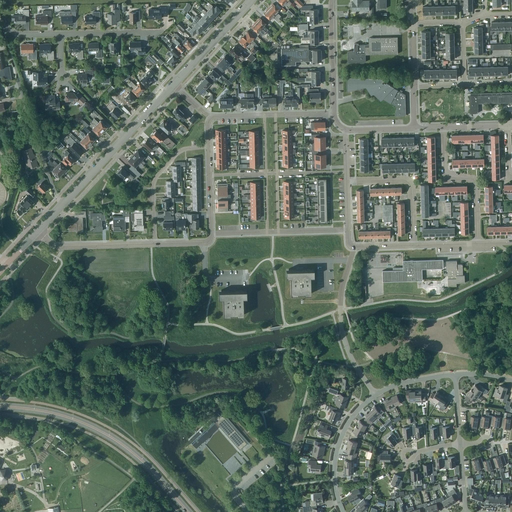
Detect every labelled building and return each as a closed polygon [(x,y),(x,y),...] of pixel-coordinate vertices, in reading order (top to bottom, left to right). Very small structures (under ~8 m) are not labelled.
[(362,1),(361,0),(353,0),(353,2),(352,2),(353,10),(369,10),(369,1),(362,1)] [(377,0),(377,8),(386,8),(386,0),(377,0)] [(431,6),(429,6),(430,15),(436,15),(436,6),(437,6),(437,2),(435,2),(435,6),(431,6)] [(442,6),(444,6),(444,2),(442,2),(442,6),(441,6),(437,6),(436,6),(436,15),(442,15),(442,6)] [(449,15),(449,6),(450,6),(450,2),(448,2),(448,6),(444,6),(442,6),(442,15),(449,15)] [(455,6),(457,6),(457,2),(455,2),(455,4),(454,4),(454,6),(450,6),(449,6),(449,15),(456,14),(455,6)] [(209,3),(207,6),(216,14),(222,8),(222,7),(216,6),(214,8),(212,6),(209,3)] [(423,7),(423,15),(430,15),(429,6),(431,6),(431,3),(429,3),(429,7),(423,7)] [(464,3),(460,3),(460,5),(464,5),(464,11),(472,11),(472,4),(464,4),(464,3)] [(270,6),(270,7),(268,9),(279,18),(281,16),(278,14),(277,14),(276,13),(279,10),(273,4),(272,5),(270,6)] [(302,6),(300,7),(300,10),(303,10),(303,9),(309,8),(309,14),(305,14),(305,16),(309,16),(317,16),(317,9),(312,9),(312,5),(302,6)] [(213,18),(216,14),(207,6),(205,8),(208,10),(206,12),(213,18)] [(158,7),(159,9),(148,9),(149,18),(161,18),(161,16),(167,16),(167,7),(158,7)] [(25,17),(29,16),(29,9),(23,10),(23,16),(15,16),(15,15),(12,16),(12,19),(15,19),(15,23),(25,23),(25,17)] [(116,20),(119,20),(119,9),(113,10),(113,14),(107,14),(107,18),(108,18),(108,23),(116,23),(116,20)] [(268,9),(267,11),(266,11),(265,12),(265,13),(264,14),(270,20),(274,16),(275,17),(274,18),(279,22),(281,20),(279,18),(268,9)] [(47,19),(51,18),(51,10),(43,11),(43,15),(36,16),(36,24),(42,23),(42,25),(47,24),(47,19)] [(202,16),(202,17),(208,23),(213,18),(206,12),(204,10),(203,10),(201,12),(202,12),(200,14),(202,16)] [(72,24),(72,19),(75,19),(75,11),(71,11),(59,11),(59,16),(61,16),(61,24),(65,24),(66,24),(68,24),(69,24),(72,24)] [(136,20),(140,20),(140,11),(135,11),(136,12),(129,12),(129,23),(136,23),(136,20)] [(92,12),(93,16),(85,16),(85,24),(96,23),(95,20),(100,20),(99,12),(92,12)] [(204,27),(208,23),(202,17),(200,19),(197,16),(195,19),(198,21),(204,27)] [(259,19),(258,20),(256,22),(266,32),(269,35),(271,32),(266,27),(265,28),(264,27),(266,24),(260,18),(259,19)] [(193,26),(194,25),(200,31),(204,27),(198,21),(195,19),(194,19),(193,20),(193,21),(191,24),(193,26)] [(185,28),(179,22),(177,25),(183,31),(185,28)] [(264,34),(266,32),(256,22),(254,24),(253,24),(252,25),(252,26),(252,27),(255,29),(252,32),(257,36),(259,34),(258,33),(261,30),(262,31),(261,32),(264,34)] [(492,34),(492,30),(496,30),(498,30),(498,22),(491,22),(491,30),(490,30),(490,35),(492,34)] [(510,22),(504,22),(504,30),(502,30),(503,34),(505,34),(505,30),(509,30),(511,30),(510,22)] [(193,26),(191,24),(188,27),(186,29),(192,35),(194,32),(195,33),(196,32),(198,34),(200,31),(194,25),(193,26)] [(177,30),(182,34),(184,32),(176,25),(175,26),(178,29),(177,30)] [(473,27),(474,34),(482,34),(482,35),(486,35),(486,33),(484,33),(484,31),(482,31),(482,27),(473,27)] [(257,40),(259,38),(257,36),(252,32),(250,34),(248,31),(247,32),(246,32),(245,34),(243,36),(253,46),(256,43),(253,41),(252,42),(251,41),(254,37),(257,40)] [(421,32),(421,38),(430,38),(430,40),(434,39),(434,37),(430,37),(430,31),(421,32)] [(445,33),(445,37),(445,39),(454,39),(454,32),(445,32),(445,31),(441,31),(441,33),(445,33)] [(482,39),(482,35),(482,34),(474,34),(474,40),(482,40),(482,42),(486,42),(486,39),(482,39)] [(185,38),(183,41),(178,36),(176,38),(188,49),(192,45),(187,40),(185,38)] [(239,40),(239,41),(245,47),(248,44),(251,48),(249,50),(251,52),(253,54),(254,54),(258,50),(253,46),(243,36),(241,38),(239,40)] [(397,37),(369,38),(369,45),(358,45),(358,43),(354,43),(355,51),(348,51),(348,62),(366,62),(365,55),(398,54),(397,37)] [(454,39),(445,39),(445,37),(441,37),(441,40),(446,40),(446,43),(446,45),(454,45),(454,39)] [(175,47),(180,53),(184,48),(179,43),(179,42),(174,38),(172,40),(177,45),(175,47)] [(430,44),(430,40),(430,38),(421,38),(422,45),(430,44),(430,46),(434,46),(434,44),(430,44)] [(474,47),(482,46),(482,48),(487,48),(486,46),(482,46),(482,42),(482,40),(474,40),(474,47)] [(271,49),(273,50),(279,44),(278,43),(276,41),(275,41),(268,48),(270,50),(271,49)] [(116,49),(118,49),(118,43),(116,43),(116,42),(110,42),(110,45),(108,45),(109,48),(110,48),(110,52),(116,52),(116,49)] [(129,42),(129,50),(137,50),(137,54),(144,54),(144,47),(140,47),(139,42),(129,42)] [(79,50),(79,43),(75,43),(75,44),(68,44),(69,52),(77,52),(77,59),(83,59),(83,50),(79,50)] [(96,51),(96,57),(102,57),(102,49),(98,49),(98,43),(94,43),(88,43),(88,51),(96,51)] [(446,46),(446,50),(446,52),(454,52),(454,45),(446,45),(446,43),(441,44),(441,46),(446,46)] [(21,44),(22,53),(28,52),(29,59),(37,59),(36,50),(32,50),(32,44),(21,44)] [(47,53),(48,59),(54,59),(53,51),(50,51),(50,44),(46,44),(39,44),(40,53),(47,53)] [(422,51),(430,51),(430,53),(434,52),(434,50),(430,50),(430,46),(430,44),(422,45),(422,51)] [(176,57),(180,53),(171,45),(169,47),(171,50),(170,51),(174,55),(176,57)] [(482,46),(474,47),(474,53),(483,53),(483,55),(487,55),(487,52),(483,52),(482,48),(482,46)] [(237,58),(236,59),(240,63),(246,57),(237,49),(235,47),(231,50),(231,49),(228,51),(232,55),(233,54),(237,58)] [(299,48),(281,49),(281,65),(281,66),(295,65),(295,62),(321,61),(320,49),(308,50),(308,48),(299,48)] [(446,59),(454,58),(454,52),(446,52),(446,50),(442,50),(442,53),(444,53),(444,55),(446,55),(446,59)] [(174,55),(170,51),(169,51),(166,54),(170,58),(168,60),(169,61),(167,62),(172,67),(175,63),(174,63),(177,60),(173,56),(174,55)] [(430,51),(422,51),(422,58),(430,57),(430,59),(434,59),(434,57),(431,57),(430,53),(430,51)] [(253,54),(251,52),(246,58),(251,62),(256,56),(254,54),(253,54)] [(0,75),(5,78),(5,75),(4,70),(9,69),(9,67),(4,68),(1,53),(0,53),(0,74),(0,76),(0,75)] [(149,55),(146,58),(148,60),(153,65),(157,61),(149,55)] [(230,65),(229,65),(231,62),(225,56),(224,56),(223,56),(222,58),(222,59),(220,61),(231,71),(233,69),(230,67),(229,66),(230,65)] [(218,62),(216,64),(216,65),(222,72),(225,69),(226,70),(226,69),(227,70),(230,73),(231,71),(220,61),(219,62),(218,62)] [(501,75),(501,66),(503,66),(503,62),(500,62),(500,66),(496,66),(495,66),(495,75),(501,75)] [(507,66),(503,66),(501,66),(501,75),(508,75),(508,66),(509,66),(509,62),(507,62),(507,66)] [(469,75),(475,75),(475,67),(477,67),(477,63),(475,63),(475,64),(473,64),(473,67),(469,67),(469,75)] [(483,67),(483,63),(481,63),(481,67),(477,67),(475,67),(475,75),(482,75),(482,67),(483,67)] [(431,78),(430,70),(432,70),(432,65),(430,65),(430,70),(424,70),(424,78),(431,78)] [(436,70),(432,70),(430,70),(431,78),(437,78),(437,70),(439,70),(439,65),(436,65),(436,70)] [(439,70),(437,70),(437,78),(444,78),(443,70),(445,70),(445,65),(443,65),(443,70),(439,70)] [(450,78),(450,70),(452,70),(452,65),(449,65),(449,70),(445,70),(443,70),(444,78),(450,78)] [(450,78),(457,78),(456,70),(458,70),(458,65),(456,65),(456,69),(452,70),(450,70),(450,78)] [(146,73),(147,73),(140,80),(147,87),(150,84),(149,83),(152,80),(150,77),(155,72),(151,69),(150,70),(150,69),(146,73)] [(77,82),(81,82),(81,86),(87,86),(86,82),(87,82),(87,77),(93,77),(93,70),(85,70),(85,74),(77,74),(77,82)] [(213,70),(211,72),(210,71),(208,73),(209,74),(208,74),(211,77),(210,78),(214,81),(216,78),(221,82),(224,80),(223,79),(218,75),(213,70)] [(37,85),(38,86),(41,86),(41,85),(41,84),(47,84),(47,77),(42,77),(42,72),(33,72),(33,79),(37,79),(37,84),(37,85)] [(382,99),(390,104),(396,107),(395,116),(406,115),(405,95),(397,90),(398,90),(393,87),(394,86),(389,84),(390,83),(385,80),(386,80),(384,79),(380,77),(347,78),(347,92),(365,86),(371,95),(373,94),(380,101),(382,99)] [(200,82),(200,83),(205,88),(210,83),(212,85),(214,83),(210,79),(208,81),(205,78),(203,80),(202,80),(200,82)] [(131,81),(130,82),(141,93),(145,89),(139,83),(139,82),(138,81),(136,83),(138,84),(136,86),(131,81)] [(130,82),(129,83),(134,88),(131,91),(137,97),(141,93),(130,82)] [(200,83),(195,88),(196,89),(195,90),(198,92),(198,91),(203,96),(207,92),(204,89),(205,88),(200,83)] [(238,84),(235,84),(235,95),(236,103),(240,103),(240,107),(247,107),(247,96),(247,93),(244,93),(244,98),(240,98),(240,96),(238,96),(238,88),(238,84)] [(222,92),(224,94),(223,95),(223,98),(220,98),(220,107),(226,107),(226,95),(226,93),(229,90),(227,89),(227,88),(226,87),(226,88),(224,90),(222,92)] [(302,101),(301,88),(299,88),(297,88),(297,97),(292,97),(292,92),(291,92),(291,106),(298,106),(297,101),(302,101)] [(316,101),(316,102),(320,102),(320,93),(318,93),(318,89),(310,90),(308,90),(308,93),(309,93),(309,101),(316,101)] [(133,101),(136,98),(130,91),(128,93),(125,91),(123,93),(125,96),(125,97),(124,96),(123,97),(129,103),(132,100),(133,101)] [(77,101),(80,105),(85,100),(78,92),(75,95),(74,93),(67,93),(67,95),(65,96),(65,101),(77,101)] [(511,92),(478,93),(471,93),(471,95),(470,95),(470,113),(477,113),(478,113),(478,112),(478,103),(511,102),(511,103),(511,104),(511,92)] [(212,94),(208,99),(212,102),(216,97),(212,94)] [(52,105),(52,109),(59,109),(59,102),(55,102),(55,95),(46,95),(46,105),(52,105)] [(235,95),(232,95),(232,98),(228,98),(228,95),(226,95),(226,107),(233,107),(233,103),(236,103),(235,95)] [(107,106),(107,107),(111,111),(109,113),(112,115),(112,114),(116,118),(120,114),(114,108),(116,106),(112,102),(107,106)] [(85,103),(79,108),(82,111),(88,105),(85,103)] [(179,118),(183,121),(186,118),(185,118),(187,115),(183,111),(182,112),(177,107),(175,108),(175,109),(172,112),(172,113),(174,113),(176,115),(175,116),(178,119),(179,118)] [(188,120),(193,124),(198,118),(193,114),(188,120)] [(94,119),(92,121),(103,131),(104,129),(105,129),(106,128),(106,127),(107,127),(100,120),(98,123),(94,119)] [(172,131),(176,127),(170,122),(168,124),(165,121),(165,122),(163,120),(159,125),(161,127),(167,133),(170,130),(172,131)] [(101,133),(103,131),(92,121),(91,123),(94,127),(92,129),(98,135),(99,134),(100,134),(101,133)] [(184,132),(186,130),(184,128),(184,127),(182,125),(180,128),(179,128),(177,130),(181,133),(183,131),(184,132)] [(160,139),(170,148),(174,144),(167,136),(164,139),(157,132),(155,130),(150,136),(151,137),(152,137),(157,142),(160,139)] [(82,132),(80,134),(90,144),(92,142),(94,141),(93,140),(94,140),(91,137),(88,133),(86,135),(85,135),(85,134),(82,132)] [(90,144),(80,134),(78,136),(81,138),(82,137),(83,138),(79,142),(86,148),(87,147),(88,146),(90,144)] [(319,134),(311,134),(311,139),(312,139),(312,143),(314,143),(325,142),(325,136),(319,136),(319,134)] [(483,134),(477,134),(477,143),(480,143),(480,142),(483,142),(483,138),(487,138),(487,135),(483,135),(483,134)] [(81,153),(82,152),(79,148),(80,147),(70,137),(66,141),(71,145),(69,148),(78,157),(79,155),(80,156),(82,154),(81,153)] [(406,146),(408,146),(407,137),(401,138),(401,146),(399,146),(400,150),(402,150),(402,146),(406,146)] [(414,137),(407,137),(408,146),(406,146),(406,150),(409,150),(409,149),(410,149),(410,146),(414,146),(414,137)] [(360,139),(360,146),(368,146),(368,147),(372,147),(372,144),(368,144),(368,138),(360,139)] [(388,146),(388,138),(381,138),(382,147),(380,147),(380,150),(383,150),(383,147),(383,146),(387,146),(388,146)] [(158,151),(158,150),(161,153),(163,151),(160,148),(155,143),(153,145),(147,139),(145,141),(144,141),(142,143),(143,143),(142,144),(151,152),(151,151),(152,152),(153,150),(157,150),(158,151)] [(34,156),(31,148),(22,151),(27,166),(31,165),(32,167),(37,166),(34,156)] [(135,153),(133,155),(143,165),(145,163),(141,159),(144,156),(137,150),(137,151),(136,151),(135,152),(135,153)] [(314,152),(311,152),(312,160),(314,160),(325,160),(325,154),(317,154),(317,151),(314,152)] [(63,154),(66,156),(61,161),(66,166),(68,163),(70,165),(74,160),(66,152),(63,154)] [(129,160),(128,160),(133,164),(135,167),(137,164),(141,167),(143,165),(133,155),(130,158),(129,158),(129,159),(129,160)] [(410,163),(410,171),(413,171),(413,173),(418,173),(418,162),(416,162),(416,159),(413,159),(413,163),(410,163)] [(52,163),(50,160),(47,162),(52,167),(54,168),(52,170),(55,173),(54,175),(57,178),(62,173),(59,170),(59,169),(52,163)] [(314,160),(312,160),(312,164),(312,166),(312,170),(315,170),(315,166),(325,166),(325,160),(314,160)] [(382,172),(391,172),(390,164),(390,160),(388,160),(388,164),(379,164),(379,168),(382,168),(382,172)] [(66,169),(60,163),(58,165),(54,161),(52,163),(59,169),(59,170),(62,173),(63,171),(64,171),(65,170),(65,169),(66,169)] [(172,166),(172,174),(180,174),(180,166),(183,166),(183,162),(179,162),(174,162),(175,166),(172,166)] [(119,169),(116,172),(123,179),(126,181),(128,178),(130,180),(135,175),(130,171),(128,174),(121,167),(119,169)] [(45,190),(47,188),(41,182),(45,178),(41,175),(38,178),(39,179),(37,181),(39,184),(37,186),(40,190),(40,191),(43,193),(46,190),(45,190)] [(24,191),(31,198),(35,194),(28,187),(24,191)] [(33,202),(26,195),(24,198),(23,197),(21,199),(22,200),(20,202),(19,202),(18,204),(17,207),(17,210),(18,213),(19,215),(20,214),(20,215),(26,209),(33,202)] [(171,203),(168,203),(168,202),(174,202),(173,198),(168,198),(168,201),(162,201),(163,208),(169,208),(169,207),(171,207),(171,203)] [(124,216),(129,216),(129,210),(123,210),(123,216),(113,217),(113,220),(113,223),(113,231),(125,230),(125,221),(124,221),(124,216)] [(82,217),(85,217),(85,211),(74,211),(74,223),(68,224),(68,231),(78,231),(78,232),(82,231),(82,217)] [(90,218),(93,218),(93,231),(102,231),(102,226),(101,226),(101,220),(105,220),(105,214),(101,214),(101,212),(90,213),(90,218)] [(131,221),(134,220),(134,230),(143,230),(143,225),(142,213),(130,214),(131,221)] [(187,219),(187,215),(187,214),(181,214),(181,217),(175,218),(175,220),(177,220),(177,229),(184,229),(184,220),(187,220),(187,219)] [(193,214),(187,215),(187,219),(188,219),(188,222),(192,222),(192,224),(189,224),(189,229),(198,228),(198,220),(196,220),(195,214),(193,214)] [(171,220),(173,220),(173,216),(164,217),(164,220),(166,220),(166,222),(163,222),(163,229),(172,229),(172,222),(171,222),(171,220)] [(429,236),(429,228),(425,228),(425,221),(422,221),(422,227),(420,227),(420,231),(423,231),(423,236),(429,236)] [(443,259),(403,261),(403,268),(393,268),(393,270),(382,271),(383,282),(416,281),(422,281),(422,269),(443,268),(443,259)] [(456,283),(465,283),(464,275),(463,275),(462,264),(456,264),(456,260),(446,261),(446,270),(448,270),(448,278),(448,286),(457,286),(456,283)] [(314,269),(286,270),(286,277),(290,277),(290,294),(297,294),(297,293),(303,293),(304,294),(311,294),(310,277),(314,276),(314,269)] [(376,294),(382,293),(381,281),(369,282),(369,291),(376,290),(376,294)] [(243,298),(246,298),(246,291),(218,291),(219,298),(222,298),(223,316),(230,315),(230,314),(236,314),(236,315),(243,315),(243,298)] [(342,388),(349,388),(350,378),(344,378),(345,374),(337,374),(337,377),(342,378),(342,388)] [(474,388),(472,391),(479,395),(481,391),(485,394),(488,391),(479,384),(477,387),(475,385),(473,387),(474,388)] [(501,400),(506,402),(508,395),(505,394),(507,388),(500,385),(499,389),(496,389),(494,394),(502,397),(501,400)] [(409,401),(415,400),(415,391),(409,391),(409,390),(406,390),(406,398),(409,398),(409,401)] [(479,395),(472,391),(471,390),(468,395),(467,394),(465,397),(471,401),(473,399),(475,400),(479,395)] [(416,402),(421,402),(426,402),(425,393),(421,394),(421,391),(415,391),(415,400),(416,402)] [(433,400),(437,402),(441,396),(438,394),(439,393),(437,391),(435,394),(432,392),(428,399),(432,401),(433,400)] [(391,397),(392,398),(395,405),(403,401),(399,392),(396,393),(397,394),(391,397)] [(348,397),(340,394),(339,397),(338,396),(336,396),(334,402),(336,404),(344,407),(348,397)] [(445,396),(444,398),(441,396),(437,402),(441,405),(439,409),(443,411),(448,402),(446,401),(447,398),(445,396)] [(395,405),(392,398),(388,399),(388,398),(386,399),(387,402),(384,404),(387,411),(396,407),(395,405)] [(337,408),(331,406),(329,411),(331,412),(329,420),(336,422),(338,416),(339,417),(340,413),(336,411),(337,408)] [(373,408),(370,411),(376,417),(379,413),(381,415),(384,412),(379,406),(376,408),(374,406),(372,407),(373,408)] [(195,432),(188,438),(190,441),(190,442),(191,443),(192,442),(196,447),(205,438),(207,439),(211,433),(218,428),(219,426),(239,450),(247,443),(242,438),(240,435),(229,422),(221,413),(218,409),(210,416),(212,417),(195,432)] [(372,420),(376,417),(370,411),(368,413),(367,412),(365,414),(367,416),(364,419),(370,424),(374,421),(372,420)] [(357,426),(364,430),(366,426),(369,427),(370,424),(364,419),(362,422),(359,420),(358,423),(359,423),(357,426)] [(317,433),(329,438),(331,431),(326,429),(327,426),(320,423),(317,433)] [(413,434),(412,425),(409,426),(409,427),(403,428),(404,438),(410,437),(410,434),(413,434)] [(416,425),(412,425),(413,434),(416,434),(416,437),(423,436),(422,426),(416,427),(416,425)] [(440,434),(440,425),(436,426),(437,427),(430,428),(431,438),(438,437),(437,434),(440,434)] [(443,425),(440,425),(440,434),(443,434),(443,437),(450,436),(449,426),(443,427),(443,425)] [(352,431),(350,435),(357,438),(359,434),(361,436),(364,430),(357,426),(356,426),(353,431),(352,431)] [(395,440),(398,439),(392,432),(390,434),(391,435),(386,439),(392,447),(397,442),(395,440)] [(356,441),(357,438),(350,435),(348,439),(349,439),(347,445),(348,445),(356,448),(358,442),(356,441)] [(315,444),(312,455),(321,457),(323,450),(324,450),(325,446),(321,445),(322,442),(314,440),(313,444),(315,444)] [(348,445),(347,449),(346,448),(345,451),(349,452),(348,456),(356,457),(357,453),(354,452),(356,448),(348,445)] [(378,461),(390,461),(390,454),(388,454),(388,451),(379,450),(379,454),(378,454),(378,461)] [(356,462),(356,457),(348,456),(348,460),(345,460),(345,463),(346,463),(346,466),(354,467),(354,462),(356,462)] [(448,459),(445,460),(446,468),(449,468),(449,467),(455,466),(454,456),(448,457),(448,459)] [(498,456),(493,458),(496,468),(502,466),(498,456)] [(443,469),(446,468),(445,460),(442,460),(442,457),(435,458),(436,467),(442,467),(443,469)] [(481,457),(476,459),(479,469),(484,467),(483,461),(481,457)] [(491,469),(496,468),(493,458),(488,459),(491,469)] [(474,470),(479,469),(476,459),(471,460),(474,470)] [(483,461),(484,467),(486,471),(491,469),(488,459),(483,461)] [(315,472),(320,473),(321,464),(315,464),(315,461),(309,460),(309,466),(311,466),(311,469),(315,470),(315,472)] [(0,478),(1,480),(7,479),(9,474),(5,470),(0,470),(0,464),(1,463),(0,462),(0,478)] [(434,481),(434,475),(433,471),(433,466),(430,466),(430,464),(423,464),(424,474),(430,474),(431,481),(434,481)] [(354,467),(346,466),(344,466),(344,472),(343,472),(343,475),(350,476),(351,473),(353,473),(354,467)] [(416,479),(417,485),(422,484),(421,472),(417,472),(417,469),(411,470),(411,480),(416,479)] [(400,479),(401,477),(395,474),(391,483),(397,486),(396,487),(400,489),(403,481),(400,479)] [(352,494),(348,497),(350,502),(351,502),(353,505),(358,503),(361,500),(359,497),(358,496),(358,495),(361,493),(358,488),(352,491),(351,491),(352,494)] [(470,498),(476,500),(479,491),(471,488),(469,488),(469,494),(471,495),(470,498)] [(450,496),(447,497),(451,504),(456,501),(455,500),(459,497),(456,492),(454,489),(450,491),(448,493),(450,496)] [(480,506),(484,507),(485,501),(482,499),(485,493),(479,491),(476,500),(479,501),(477,505),(480,506)] [(309,500),(305,501),(305,506),(307,506),(310,506),(316,505),(316,502),(323,501),(322,492),(314,493),(314,500),(309,500)] [(494,504),(495,495),(487,494),(485,501),(484,507),(488,507),(488,508),(491,508),(491,504),(494,504)] [(506,508),(509,508),(509,495),(500,495),(500,504),(500,505),(503,505),(503,509),(506,509),(506,508)] [(446,507),(451,504),(447,497),(444,499),(442,496),(440,497),(438,499),(439,502),(442,506),(444,504),(446,507)] [(366,511),(367,511),(365,510),(367,508),(366,506),(368,503),(366,501),(364,499),(363,499),(359,503),(361,505),(356,510),(356,511),(366,511)] [(430,502),(431,505),(433,511),(434,511),(439,511),(438,507),(442,506),(439,502),(438,499),(435,500),(433,500),(433,501),(430,502)] [(433,511),(431,505),(430,502),(427,503),(427,502),(424,503),(422,504),(424,511),(427,511),(426,511),(433,511)]
